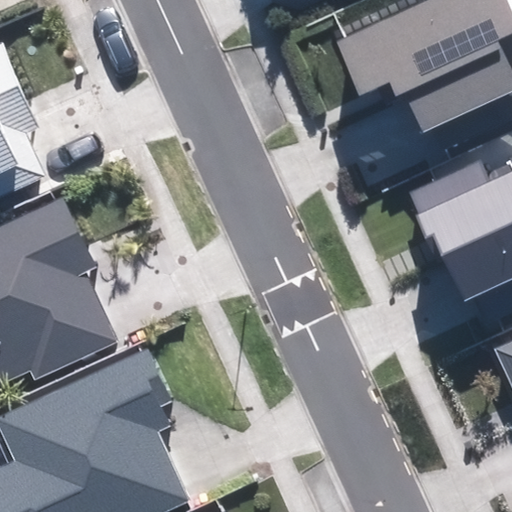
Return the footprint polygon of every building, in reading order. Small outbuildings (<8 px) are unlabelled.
[(438,127),(447,147),(511,118),(511,0),(435,0),(335,45),(359,97),(390,84),(395,96),(405,91),(423,133),(438,127)] [(0,200),(46,179),(25,133),(41,126),(3,44),(0,45),(0,200)] [(472,297),(484,321),(511,308),(511,157),(489,168),(483,156),(405,192),(437,261),(444,258),(464,301),(472,297)] [(0,382),(29,369),(35,380),(118,342),(85,272),(97,267),(64,196),(0,225),(0,382)] [(511,341),(495,349),(511,385),(511,341)] [(0,467),(0,511),(165,511),(189,501),(157,432),(170,426),(161,407),(173,402),(147,348),(0,416),(0,430),(14,461),(0,467)]
